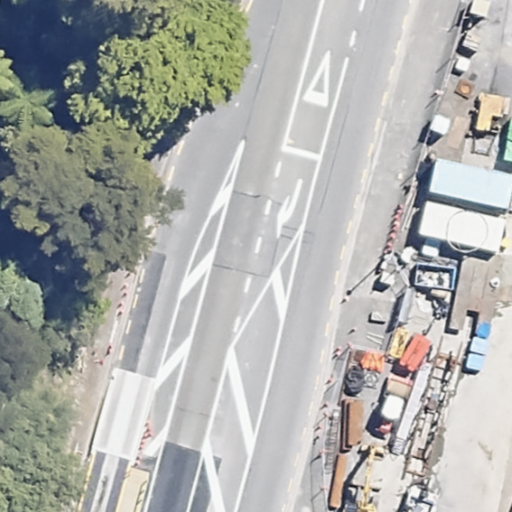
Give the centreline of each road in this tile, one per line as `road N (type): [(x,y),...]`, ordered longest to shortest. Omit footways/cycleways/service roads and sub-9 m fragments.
road 1 (unclassified): [(88,511),(185,172),(266,0)]
road 2 (unclassified): [(357,0),(335,179),(245,511)]
